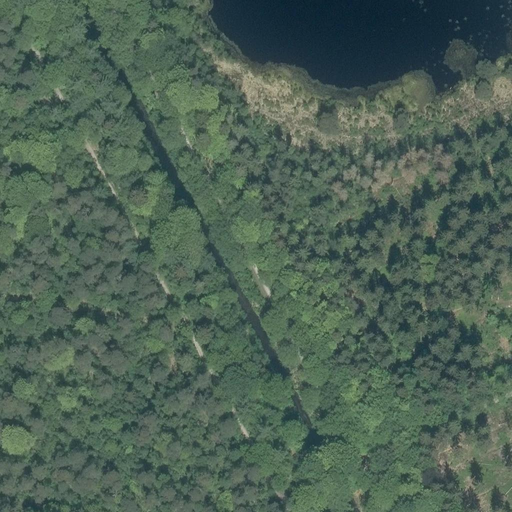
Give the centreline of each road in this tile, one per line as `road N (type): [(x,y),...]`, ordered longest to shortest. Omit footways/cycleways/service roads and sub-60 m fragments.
road 1 (track): [(281,502),(511,395)]
road 2 (track): [(383,511),(321,393)]
